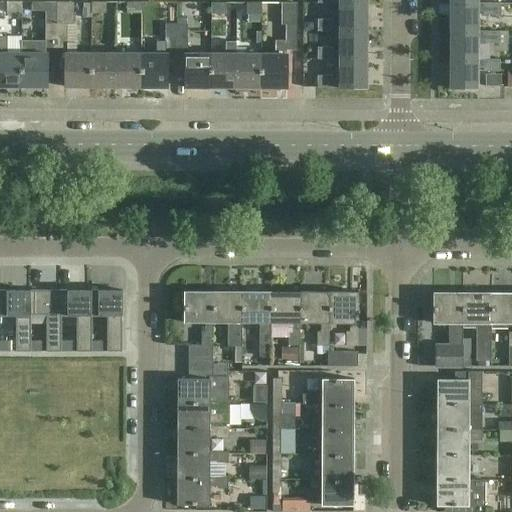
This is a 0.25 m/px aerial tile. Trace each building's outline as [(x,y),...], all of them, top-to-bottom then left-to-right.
[(22,2),(7,1),(7,13),(22,14),(22,2)] [(46,49),(57,49),(57,23),(56,23),(56,2),(48,2),(48,11),(45,11),(46,49)] [(56,2),(56,23),(57,23),(57,49),(68,49),(68,53),(76,53),(76,23),(74,23),(74,2),(56,2)] [(106,2),(92,2),(91,14),(106,14),(106,2)] [(141,2),(127,2),(127,15),(141,15),(141,2)] [(226,3),(211,3),(211,15),(226,15),(226,3)] [(261,3),(247,3),(247,15),(262,15),(261,3)] [(287,89),(287,54),(287,51),(297,51),(297,4),(282,4),(282,25),(286,25),(286,41),(276,41),(276,54),(261,54),(261,88),(287,89)] [(339,32),(367,32),(367,4),(340,4),(339,24),(333,24),(333,21),(318,20),(318,32),(339,32)] [(478,4),(451,4),(451,32),(478,32),(478,12),(484,12),(484,16),(500,16),(500,4),(478,4)] [(165,50),(176,50),(176,23),(166,23),(165,50)] [(187,23),(176,23),(176,50),(187,50),(187,23)] [(0,86),(22,87),(22,52),(7,52),(7,30),(0,29),(0,86)] [(339,60),(367,60),(367,32),(339,32),(339,52),(333,52),(333,49),(318,49),(318,60),(339,60)] [(500,32),(478,32),(451,32),(451,60),(478,60),(478,40),(484,40),(484,44),(500,44),(500,32)] [(22,40),(22,52),(22,87),(47,87),(48,53),(45,53),(45,40),(22,40)] [(211,54),(211,88),(236,88),(236,54),(236,41),(226,41),(226,54),(211,54)] [(91,87),(91,53),(76,53),(68,53),(65,53),(65,87),(91,87)] [(116,53),(91,53),(91,87),(116,87),(116,53)] [(142,53),(116,53),(116,87),(141,87),(142,53)] [(142,53),(141,87),(167,88),(167,53),(142,53)] [(211,88),(211,54),(185,53),(185,88),(211,88)] [(236,54),(236,88),(261,88),(261,54),(236,54)] [(333,80),(333,77),(318,76),(318,88),(339,88),(339,89),(367,89),(367,60),(339,60),(339,80),(333,80)] [(500,60),(478,60),(451,60),(451,89),(478,89),(478,68),(484,68),(484,72),(500,72),(500,60)] [(0,290),(0,314),(15,315),(15,351),(30,351),(30,341),(31,315),(29,315),(30,290),(0,290)] [(60,315),(60,291),(30,290),(29,315),(31,315),(46,315),(46,352),(61,352),(61,341),(61,315),(60,315)] [(90,291),(90,316),(107,315),(107,351),(122,351),(122,290),(90,291)] [(90,316),(90,291),(60,291),(60,315),(61,315),(76,315),(76,352),(91,352),(91,351),(91,341),(90,316)] [(188,346),(188,357),(214,357),(214,323),(213,291),(183,291),(183,323),(205,323),(205,332),(201,332),(201,346),(188,346)] [(242,346),(243,323),(242,291),(213,291),(214,323),(234,323),(234,332),(230,332),(230,346),(242,346)] [(242,291),(243,323),(263,324),(263,332),(259,332),(259,346),(271,346),(271,324),(271,292),(242,291)] [(300,292),(271,292),(271,324),(292,324),(292,332),(288,332),(288,346),(300,346),(300,324),(300,292)] [(300,292),(300,324),(321,324),(321,332),(317,332),(317,346),(329,346),(329,323),(329,292),(300,292)] [(359,292),(329,292),(329,323),(350,323),(350,332),(346,332),(346,346),(357,346),(357,323),(358,324),(359,292)] [(462,367),(462,347),(462,324),(462,293),(433,292),(433,324),(450,324),(449,346),(437,346),(437,367),(462,367)] [(511,292),(491,293),(491,328),(508,328),(508,324),(511,324),(511,332),(508,332),(508,347),(511,346),(511,292)] [(491,293),(462,293),(462,324),(483,324),(483,332),(479,332),(479,347),(491,347),(491,328),(491,293)] [(0,341),(0,351),(10,351),(10,341),(0,341)] [(30,341),(30,351),(41,351),(41,341),(30,341)] [(61,341),(61,352),(71,351),(71,341),(61,341)] [(91,341),(91,351),(102,351),(102,341),(91,341)] [(328,367),(357,367),(357,352),(328,352),(328,367)] [(188,357),(188,379),(213,379),(213,376),(214,357),(188,357)] [(436,380),(436,405),(481,405),(481,372),(454,372),(454,380),(436,380)] [(213,376),(213,379),(188,379),(188,380),(177,379),(177,404),(210,404),(210,401),(228,402),(229,376),(213,376)] [(281,379),(272,379),(272,404),(281,404),(281,402),(281,379)] [(302,404),(321,404),(354,404),(354,379),(321,379),(321,393),(302,393),(302,404)] [(267,384),(252,384),(252,402),(266,402),(267,402),(267,384)] [(210,404),(177,404),(177,429),(209,429),(210,426),(228,426),(228,402),(210,401),(210,404)] [(272,404),(272,430),(281,430),(281,414),(295,414),(295,402),(281,402),(281,404),(272,404)] [(321,428),(321,430),(354,430),(354,404),(321,404),(321,418),(312,418),(312,428),(321,428)] [(481,430),(481,405),(436,405),(436,430),(481,430)] [(260,437),(260,422),(239,422),(239,437),(260,437)] [(177,429),(176,454),(209,454),(209,451),(209,436),(216,436),(216,438),(228,438),(228,426),(210,426),(209,429),(177,429)] [(272,430),(272,454),(281,454),(281,430),(272,430)] [(321,430),(321,454),(353,455),(354,430),(321,430)] [(436,430),(436,455),(469,455),(469,440),(481,440),(481,430),(436,430)] [(39,471),(39,451),(29,451),(29,471),(39,471)] [(209,454),(176,454),(176,479),(209,479),(209,477),(209,461),(216,461),(216,463),(228,463),(228,451),(209,451),(209,454)] [(281,454),(272,454),(272,480),(281,480),(281,454)] [(321,454),(321,480),(353,480),(353,455),(321,454)] [(436,455),(436,480),(469,480),(469,479),(469,455),(436,455)] [(310,472),(311,457),(286,456),(285,471),(310,472)] [(209,479),(176,479),(176,505),(209,505),(209,486),(215,486),(215,488),(228,488),(228,477),(209,477),(209,479)] [(485,479),(469,479),(469,480),(436,480),(436,507),(443,507),(443,511),(485,511),(485,479)] [(280,505),(281,480),(272,480),(271,505),(280,505)] [(353,506),(353,480),(321,480),(320,506),(353,506)] [(265,498),(254,498),(254,509),(265,509),(265,498)]
